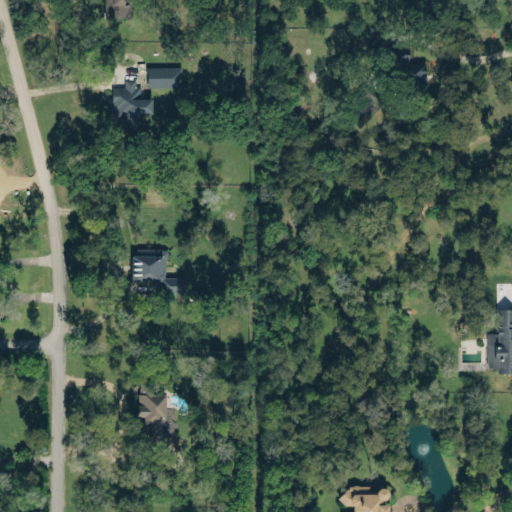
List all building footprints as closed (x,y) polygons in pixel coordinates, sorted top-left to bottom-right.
[(125,0),(102,0),(102,16),(130,17),(130,4),(126,4),(125,0)] [(425,61),(407,61),(407,53),(397,53),(397,97),(425,97),(425,61)] [(145,66),(146,86),(180,85),(180,65),(145,66)] [(140,129),(140,112),(151,112),(151,97),(138,97),(138,78),(124,78),(124,85),(111,85),(111,129),(140,129)] [(130,279),(160,280),(160,292),(181,292),(181,276),(164,275),(165,247),(136,247),(136,253),(130,253),(130,279)] [(486,366),(496,366),(496,371),(511,371),(511,306),(495,307),(495,332),(486,332),(486,366)] [(165,392),(151,392),(152,385),(137,385),(136,424),(149,425),(148,445),(162,445),(163,440),(165,392)] [(384,511),(386,508),(386,502),(383,500),(387,490),(381,485),(347,484),(336,497),(341,502),(351,505),(351,511),(349,511),(384,511)]
